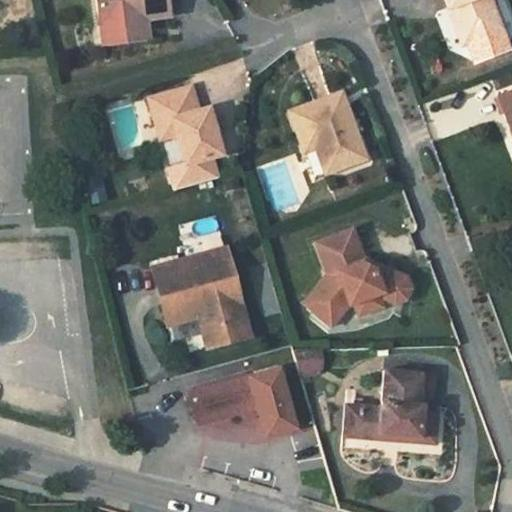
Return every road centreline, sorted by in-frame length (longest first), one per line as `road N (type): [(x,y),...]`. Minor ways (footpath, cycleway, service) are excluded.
road 1 (residential): [(263,38),(323,16),(345,21),(365,45),(511,455)]
road 2 (tertiary): [(0,450),(222,511)]
